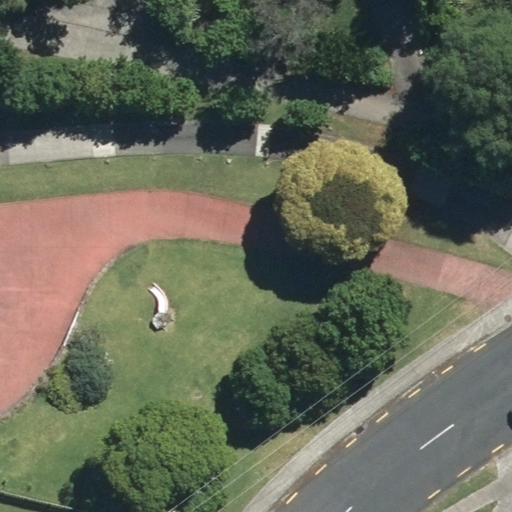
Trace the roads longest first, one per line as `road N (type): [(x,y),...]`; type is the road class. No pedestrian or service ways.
road 1 (unknown): [(511,220),(272,164),(152,146),(80,146)]
road 2 (tertiary): [(511,381),(435,427),(343,511)]
road 3 (unknown): [(80,146),(0,47)]
